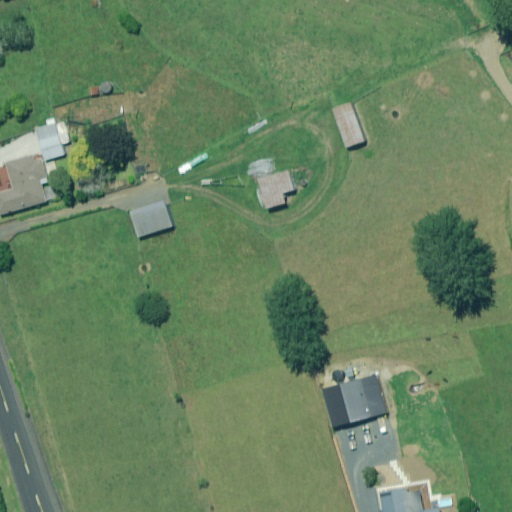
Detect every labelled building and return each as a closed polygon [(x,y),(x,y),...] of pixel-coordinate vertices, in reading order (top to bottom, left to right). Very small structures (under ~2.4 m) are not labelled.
[(309,107),(306,98),(313,95),(297,55),(287,59),(278,62),(291,95),(294,94),(300,110),(309,107)] [(369,141),(356,103),(337,110),(351,148),(369,141)] [(68,155),(59,123),(40,129),(48,160),(68,155)] [(39,162),(38,155),(10,162),(17,189),(0,193),(0,201),(3,215),(50,203),(44,180),(51,178),(46,160),(39,162)] [(299,190),(293,170),(263,179),(272,209),(291,203),(287,193),(299,190)] [(177,227),(169,201),(135,212),(143,237),(177,227)] [(418,511),(415,511),(412,489),(385,493),(387,505),(368,508),(368,511),(446,511),(445,507),(418,511)]
